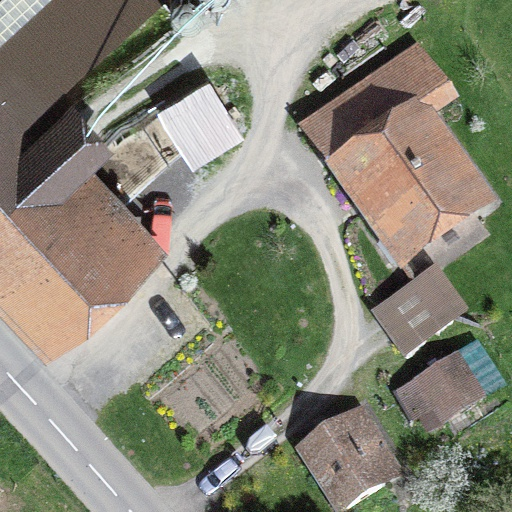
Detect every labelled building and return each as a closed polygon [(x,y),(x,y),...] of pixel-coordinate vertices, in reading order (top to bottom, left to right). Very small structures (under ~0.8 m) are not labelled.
[(0,0),(0,111),(12,124),(52,88),(62,99),(171,0),(0,0)] [(198,0),(199,1),(210,9),(223,7),(228,0),(198,0)] [(173,31),(184,39),(197,36),(204,25),(202,12),(191,5),(178,7),(170,18),(173,31)] [(441,97),(412,57),(304,132),(332,173),(344,165),(406,254),(473,208),(410,119),(441,97)] [(162,90),(190,151),(246,126),(218,65),(162,90)] [(0,265),(61,333),(138,263),(66,185),(107,148),(62,99),(52,88),(12,124),(0,111),(0,265)] [(400,348),(450,312),(427,279),(377,314),(400,348)] [(476,398),(455,365),(423,385),(437,406),(420,416),(430,433),(448,422),(445,417),(476,398)] [(380,479),(397,469),(363,416),(347,426),(345,423),(305,449),(344,511),(384,485),(380,479)]
